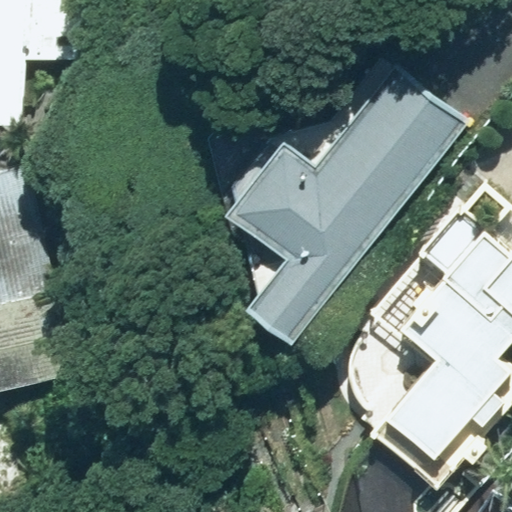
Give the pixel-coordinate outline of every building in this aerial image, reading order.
[(0,0),(0,127),(8,128),(9,64),(74,66),(76,0),(0,0)] [(294,0),(311,21),(336,0),(294,0)] [(295,183),(261,156),(210,219),(268,266),(220,324),(265,361),(452,132),(382,75),(295,183)] [(33,303),(52,299),(21,161),(0,166),(0,400),(52,389),(33,303)] [(511,236),(497,253),(455,215),(411,264),(425,276),(380,326),(377,327),(374,328),(371,330),(368,331),(366,333),(363,335),(361,337),(359,340),(356,342),(355,345),(353,348),(351,350),(350,353),(349,356),(348,359),(347,362),(347,366),(346,369),(346,372),(346,375),(347,378),(347,382),(348,385),(349,388),(350,391),(351,394),(353,396),(354,399),(356,402),(358,404),(360,407),(363,409),(365,411),(368,413),(370,414),(363,422),(433,486),(498,415),(482,401),(501,380),(484,365),(511,334),(511,236)] [(511,511),(511,473),(488,511),(511,511)]
